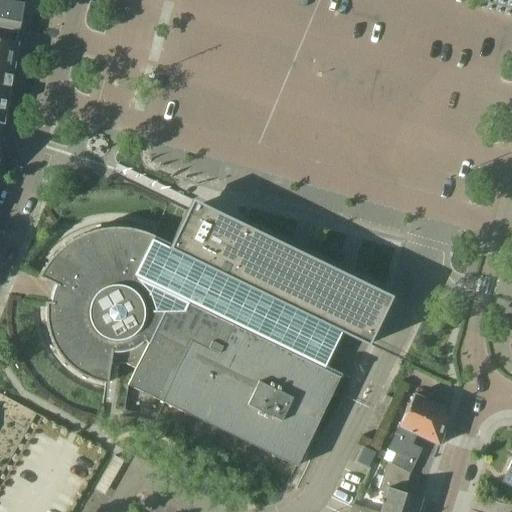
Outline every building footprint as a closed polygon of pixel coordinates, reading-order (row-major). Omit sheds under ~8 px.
[(7,1),(6,0),(0,0),(0,28),(19,31),(22,10),(17,2),(7,1)] [(0,72),(12,75),(17,43),(0,39),(0,72)] [(0,123),(4,124),(12,75),(0,72),(0,123)] [(326,366),(325,366),(341,332),(368,345),(391,296),(379,290),(378,292),(364,285),(365,284),(365,283),(364,283),(363,285),(349,278),(350,276),(349,276),(348,278),(334,271),(334,269),(333,271),(319,263),(319,262),(319,261),(318,263),(303,256),(304,254),(303,256),(288,249),(289,247),(288,249),(274,242),(275,240),(192,199),(168,248),(152,241),(154,236),(149,234),(144,232),(144,233),(141,232),(141,231),(140,231),(139,232),(136,231),(137,230),(131,229),(124,228),(118,227),(118,228),(115,228),(115,227),(113,227),(113,228),(110,228),(110,227),(103,228),(96,229),(92,231),(92,232),(89,233),(89,232),(87,232),(87,233),(84,234),(84,233),(77,236),(72,240),(67,242),(68,243),(65,245),(65,244),(64,245),(64,246),(62,248),(61,247),(57,250),(54,254),(51,257),(48,261),(49,261),(47,264),(46,263),(45,265),(46,265),(44,268),(44,267),(41,272),(38,276),(46,280),(47,280),(50,282),(55,285),(53,290),(51,296),(50,302),(46,302),(45,306),(46,306),(46,313),(45,313),(45,315),(46,315),(46,322),(45,322),(46,325),(47,328),(49,335),(49,337),(50,336),(50,337),(53,343),(52,343),(55,349),(56,348),(60,354),(59,355),(60,356),(61,356),(65,361),(65,362),(69,366),(70,365),(75,370),(76,371),(77,371),(83,374),(82,375),(88,378),(88,377),(95,379),(95,380),(96,381),(96,380),(103,382),(107,383),(110,362),(113,362),(118,362),(122,362),(122,366),(126,366),(125,364),(135,369),(127,385),(134,388),(135,388),(142,392),(144,393),(152,397),(154,398),(157,399),(160,401),(160,400),(163,402),(164,403),(165,403),(173,407),(175,408),(183,412),(190,415),(190,414),(198,418),(198,419),(200,420),(200,419),(204,421),(203,422),(205,423),(206,422),(209,423),(209,424),(211,425),(211,424),(219,428),(218,429),(220,430),(221,429),(224,431),(229,433),(228,433),(230,434),(231,434),(234,435),(233,436),(235,437),(236,436),(239,438),(241,439),(244,440),(249,443),(249,444),(250,445),(251,443),(259,447),(259,448),(261,449),(261,448),(264,450),(264,451),(271,454),(279,458),(281,459),(284,461),(296,467),(300,459),(299,459),(302,451),(303,451),(304,449),(303,449),(307,441),(308,441),(309,439),(308,439),(310,436),(311,436),(312,434),(311,434),(312,430),(313,431),(314,429),(313,428),(316,423),(317,421),(318,421),(319,419),(321,414),(322,414),(323,411),(325,406),(326,404),(325,403),(329,395),(330,396),(331,394),(330,394),(332,390),(333,391),(334,389),(333,388),(337,380),(338,381),(341,374),(329,368),(326,366)] [(390,464),(409,473),(421,449),(411,444),(415,434),(439,445),(447,419),(447,417),(446,416),(445,416),(445,415),(443,416),(441,412),(442,411),(442,410),(442,409),(442,408),(441,407),(414,394),(388,449),(395,453),(390,464)] [(363,445),(363,446),(355,463),(369,470),(378,452),(363,445)] [(511,484),(511,460),(503,480),(511,484)] [(375,511),(352,505),(349,511),(417,511),(422,498),(404,492),(409,473),(390,464),(386,462),(378,491),(380,491),(377,501),(383,503),(379,511),(375,511)]
